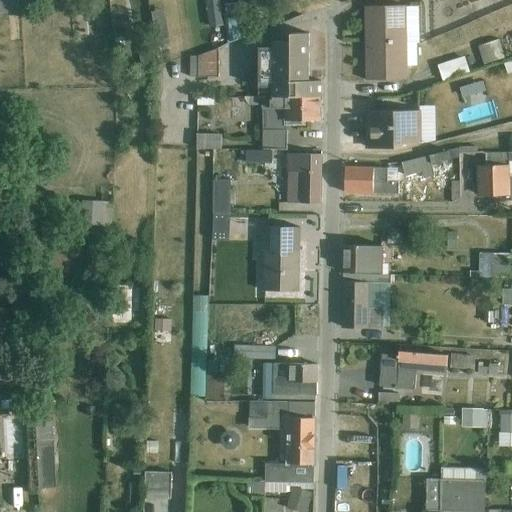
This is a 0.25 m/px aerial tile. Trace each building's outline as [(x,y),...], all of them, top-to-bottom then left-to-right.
[(0,0),(0,12),(19,12),(17,0),(0,0)] [(207,0),(211,27),(224,25),(220,0),(207,0)] [(227,18),(224,18),(227,41),(236,41),(250,34),(248,17),(268,15),(266,0),(245,0),(246,2),(225,4),(227,18)] [(406,6),(365,7),(366,81),(407,80),(407,67),(417,66),(417,44),(407,44),(406,6)] [(151,11),(157,48),(171,46),(164,9),(151,11)] [(321,97),(321,81),(309,81),(309,34),(291,34),(291,43),(272,42),(272,48),(259,48),(259,98),(321,97)] [(484,64),(505,58),(500,41),(479,47),(484,64)] [(155,67),(150,46),(127,50),(129,59),(128,65),(132,72),(155,67)] [(218,49),(190,59),(190,77),(219,77),(218,49)] [(469,72),(464,57),(438,66),(443,81),(469,72)] [(230,97),(231,111),(244,111),(243,96),(230,97)] [(322,121),(321,97),(259,98),(245,98),(245,102),(247,102),(247,105),(262,105),(262,109),(264,109),(264,131),(263,131),(262,149),(286,149),(287,130),(286,130),(286,126),(305,126),(305,121),(322,121)] [(421,111),(367,112),(367,130),(371,130),(371,149),(402,149),(402,145),(421,145),(421,111)] [(221,149),(221,135),(197,134),(196,149),(221,149)] [(460,154),(460,148),(402,164),(405,177),(422,172),(424,179),(434,176),(431,164),(460,157),(460,154)] [(272,151),(246,152),(246,164),(272,163),(272,151)] [(511,154),(486,153),(486,166),(477,167),(478,197),(506,196),(506,200),(511,200),(511,154)] [(322,155),(287,154),(287,172),(288,172),(287,203),(321,204),(322,155)] [(345,168),(345,193),(398,194),(399,183),(397,183),(397,170),(345,168)] [(214,214),(230,215),(230,183),(221,182),(221,181),(212,180),(212,214),(214,214)] [(460,182),(451,182),(451,203),(461,198),(460,182)] [(80,225),(112,227),(113,203),(81,201),(80,225)] [(230,215),(214,214),(211,240),(229,240),(230,215)] [(264,227),(263,291),(299,292),(300,228),(264,227)] [(458,249),(457,231),(448,232),(449,249),(458,249)] [(85,266),(99,266),(100,238),(86,238),(85,266)] [(344,246),(343,273),(383,273),(383,246),(344,246)] [(511,279),(511,256),(511,254),(479,254),(479,277),(511,279)] [(391,275),(343,274),(342,327),(388,327),(388,284),(391,284),(391,275)] [(165,301),(168,276),(159,275),(156,300),(165,301)] [(113,309),(112,323),(131,323),(132,287),(116,286),(115,309),(113,309)] [(153,318),(152,331),(169,331),(170,318),(153,318)] [(276,347),(234,346),(234,358),(275,359),(276,347)] [(384,355),(381,387),(414,389),(415,371),(446,373),(447,366),(448,366),(448,356),(399,351),(399,356),(384,355)] [(474,370),(475,356),(452,355),(450,368),(474,370)] [(205,360),(191,359),(190,395),(204,396),(205,360)] [(218,361),(208,360),(207,400),(223,400),(224,376),(217,376),(218,361)] [(478,374),(503,375),(504,366),(498,366),(498,364),(489,364),(489,367),(483,367),(483,363),(479,362),(478,374)] [(263,364),(263,394),(316,395),(317,395),(317,365),(263,364)] [(26,407),(26,391),(1,392),(1,409),(26,407)] [(399,405),(399,394),(379,393),(379,404),(399,405)] [(314,483),(315,402),(250,401),(249,430),(280,430),(279,452),(280,452),(280,464),(265,464),(265,482),(314,483)] [(487,410),(462,409),(462,427),(487,428),(487,410)] [(511,410),(499,410),(499,414),(501,414),(501,433),(499,432),(499,447),(511,447),(511,410)] [(419,428),(418,413),(403,413),(403,428),(419,428)] [(38,489),(55,488),(52,422),(34,423),(38,489)] [(223,432),(224,446),(237,446),(236,431),(223,432)] [(338,462),(336,509),(350,510),(353,462),(338,462)] [(484,511),(486,469),(444,468),(442,468),(441,480),(441,511),(458,511),(484,511)] [(353,469),(353,488),(376,487),(376,469),(353,469)] [(146,473),(145,499),(170,499),(171,474),(146,473)] [(441,511),(441,480),(427,480),(427,510),(441,511)] [(265,497),(265,482),(247,481),(247,497),(265,497)] [(306,511),(312,493),(293,487),(286,508),(299,511),(306,511)]
